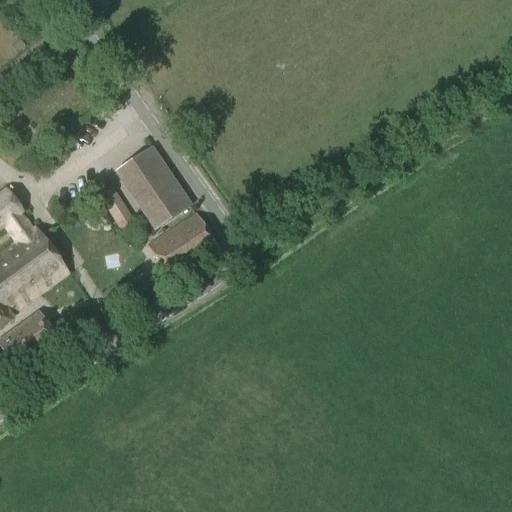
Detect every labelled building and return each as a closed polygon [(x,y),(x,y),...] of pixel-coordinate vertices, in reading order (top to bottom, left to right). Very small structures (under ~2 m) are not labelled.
[(152,150),(124,169),(154,213),(144,220),(153,233),(191,208),(152,150)] [(0,195),(0,230),(4,228),(4,227),(21,215),(23,214),(6,191),(0,195)] [(33,231),(21,215),(4,227),(4,228),(16,243),(0,255),(0,327),(11,319),(9,318),(68,275),(35,230),(33,231)] [(170,282),(219,251),(196,216),(147,247),(170,282)] [(129,217),(116,226),(121,235),(135,226),(129,217)] [(0,348),(16,371),(57,341),(38,315),(0,342),(0,348)]
